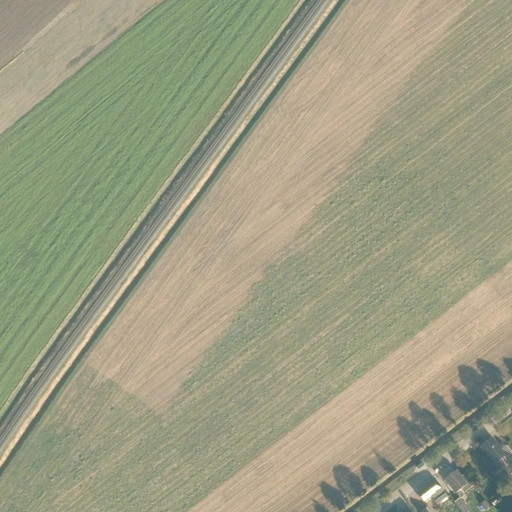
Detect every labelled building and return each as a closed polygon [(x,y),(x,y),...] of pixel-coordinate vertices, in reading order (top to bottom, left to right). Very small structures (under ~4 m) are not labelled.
[(481,447),(488,457),(482,461),(492,475),(498,470),(494,465),(506,456),(492,438),(481,447)] [(445,480),(456,493),(462,488),(465,492),(474,485),(465,474),(460,478),(456,472),(445,480)] [(448,496),(444,491),(434,478),(424,485),(426,488),(418,494),(424,502),(431,497),(437,504),(448,496)] [(502,499),(511,492),(508,488),(499,495),(502,499)] [(498,496),(490,502),(494,506),(501,501),(498,496)] [(468,511),(470,511),(460,498),(454,502),(461,511),(468,511)] [(491,507),(485,500),(480,504),(485,511),(491,507)]
